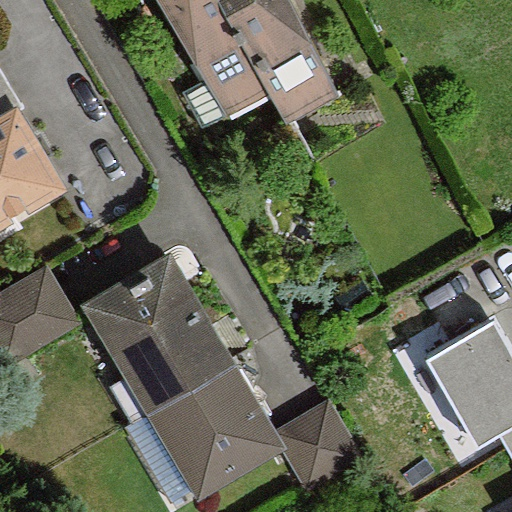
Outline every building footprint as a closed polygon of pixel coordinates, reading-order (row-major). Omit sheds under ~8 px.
[(233,114),(277,88),(228,0),(165,0),(211,76),(231,111),(233,114)] [(292,0),(228,0),(277,88),(294,119),(339,96),(292,0)] [(0,122),(17,113),(26,107),(0,65),(0,122)] [(231,111),(211,76),(184,93),(205,126),(231,111)] [(0,220),(60,185),(17,113),(0,122),(0,220)] [(230,364),(170,259),(96,303),(157,407),(230,364)] [(79,320),(50,269),(0,297),(0,344),(10,361),(79,320)] [(499,428),(511,420),(511,340),(496,313),(429,352),(479,439),(499,428)] [(230,364),(157,407),(203,484),(276,441),(230,364)] [(329,403),(280,431),(308,484),(358,455),(329,403)] [(511,450),(511,420),(499,428),(511,450)]
